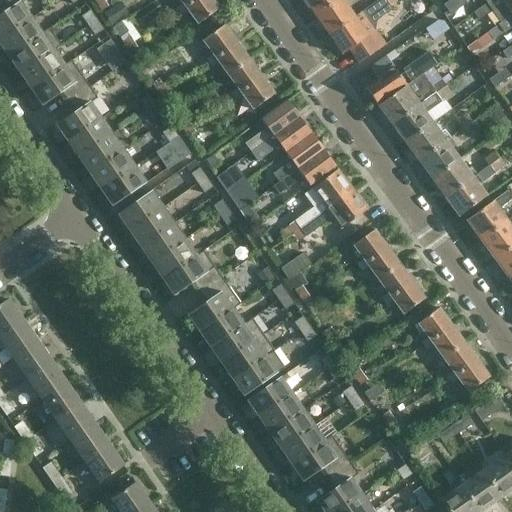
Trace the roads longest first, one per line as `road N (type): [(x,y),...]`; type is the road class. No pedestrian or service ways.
road 1 (residential): [(511,348),(251,0)]
road 2 (residential): [(73,216),(276,511)]
road 3 (residential): [(0,112),(73,216)]
